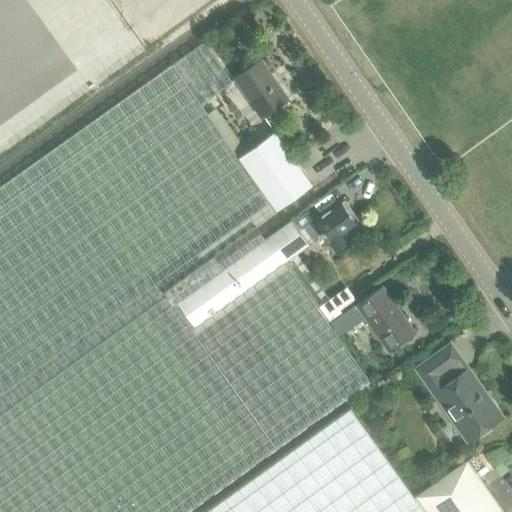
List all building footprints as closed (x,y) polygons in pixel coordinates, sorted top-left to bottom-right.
[(205,45),(174,68),(200,104),(221,90),(231,82),(205,45)] [(259,61),(234,78),(261,118),(288,99),(277,82),(275,84),(259,61)] [(0,511),(187,511),(208,497),(370,380),(328,323),(284,262),(266,237),(264,238),(260,232),(256,226),(277,211),(239,157),(200,104),(174,68),(41,162),(0,191),(0,511)] [(259,143),(239,157),(277,211),(313,185),(304,173),(302,170),(275,131),(259,143)] [(499,182),(499,181),(498,174),(494,168),(489,165),(485,163),(481,163),(475,164),(471,166),(468,168),(464,173),(463,177),(462,181),(463,185),(464,189),(468,194),(472,198),(476,199),(480,200),(487,198),(490,197),(494,194),(498,188),(499,182)] [(511,196),(511,197),(506,195),(502,195),(498,196),(492,200),(489,203),(487,206),(485,213),(486,217),(487,221),(491,227),(496,230),(499,231),(503,232),(509,231),(511,229),(511,196)] [(340,201),(303,229),(312,241),(322,233),(336,252),(351,241),(345,233),(358,223),(356,222),(357,216),(353,211),(346,210),(340,201)] [(291,219),(266,237),(284,262),(328,323),(342,313),(340,310),(356,299),(347,287),(330,299),(297,253),(309,244),(294,223),(291,219)] [(383,286),(331,323),(340,335),(365,318),(388,351),(415,332),(383,286)] [(451,340),(413,366),(424,382),(467,441),(500,418),(504,415),(451,340)] [(422,511),(413,499),(348,407),(201,511),(422,511)] [(466,461),(413,499),(422,511),(502,511),(485,488),(466,461)]
